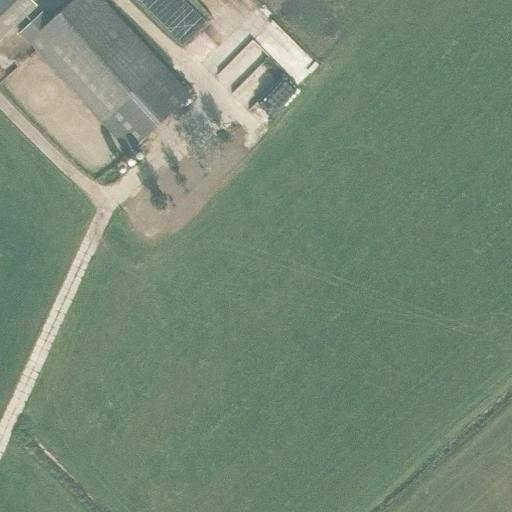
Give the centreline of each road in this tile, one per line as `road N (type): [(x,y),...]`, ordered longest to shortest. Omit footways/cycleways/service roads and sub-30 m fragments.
road 1 (track): [(116,0),(216,104),(114,194),(0,445)]
road 2 (track): [(114,194),(93,190),(0,96)]
